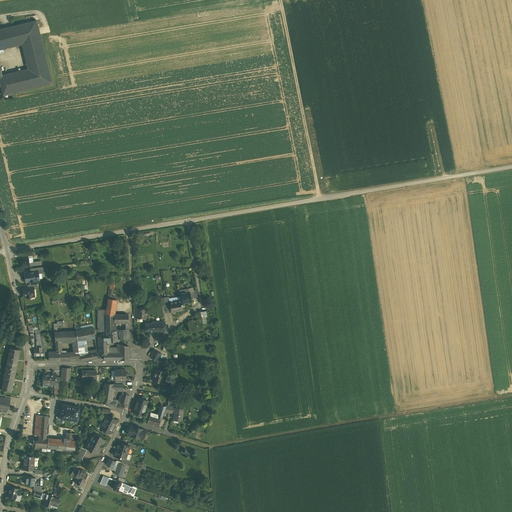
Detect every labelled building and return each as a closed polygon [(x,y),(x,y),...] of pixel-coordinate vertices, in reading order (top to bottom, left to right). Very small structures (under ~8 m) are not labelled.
[(36,20),(0,29),(0,49),(22,45),(28,69),(4,74),(9,94),(52,83),(36,20)] [(4,74),(1,75),(2,76),(0,75),(0,84),(3,95),(9,94),(4,74)] [(28,258),(21,259),(22,267),(29,266),(29,264),(28,258)] [(30,272),(25,273),(26,277),(25,277),(25,281),(29,281),(30,282),(34,281),(34,280),(39,279),(38,274),(38,271),(30,272)] [(28,288),(23,289),(24,296),(27,296),(27,297),(31,297),(31,295),(34,294),(34,290),(33,288),(28,288)] [(190,292),(180,293),(181,300),(182,303),(191,302),(190,292)] [(116,300),(108,298),(105,316),(114,316),(114,315),(116,300)] [(169,302),(170,305),(171,312),(183,310),(182,303),(181,300),(169,302)] [(145,308),(137,308),(137,317),(141,317),(141,318),(145,318),(145,313),(146,313),(146,310),(145,310),(145,308)] [(198,316),(196,317),(197,320),(196,321),(193,321),(193,320),(189,320),(187,322),(189,330),(193,329),(194,329),(196,328),(196,329),(197,329),(197,328),(197,329),(198,329),(198,328),(203,327),(201,317),(201,314),(197,314),(198,316)] [(114,316),(105,316),(105,319),(105,325),(105,332),(107,332),(114,330),(114,322),(114,316)] [(165,331),(165,323),(145,323),(145,331),(165,331)] [(94,328),(75,331),(77,339),(77,341),(95,338),(94,328)] [(114,330),(107,332),(107,337),(108,342),(118,341),(116,330),(114,330)] [(128,330),(118,332),(119,337),(120,341),(128,339),(128,330)] [(75,331),(54,332),(55,342),(60,342),(73,341),(77,339),(75,331)] [(40,334),(36,335),(37,349),(34,349),(34,356),(44,356),(43,350),(43,347),(42,343),(40,334)] [(107,337),(99,338),(99,350),(100,355),(103,354),(103,353),(108,353),(107,342),(108,342),(107,337)] [(84,344),(78,345),(79,353),(86,352),(84,344)] [(128,346),(118,344),(119,353),(120,360),(127,360),(129,359),(128,346)] [(20,349),(10,348),(6,367),(16,369),(20,349)] [(86,352),(79,353),(80,358),(81,358),(81,361),(97,358),(97,350),(86,352)] [(161,354),(154,350),(150,357),(157,361),(158,361),(159,360),(161,354)] [(56,353),(48,353),(48,356),(49,361),(59,361),(59,353),(56,353)] [(70,353),(61,353),(59,353),(59,361),(70,360),(70,358),(70,353)] [(16,369),(6,367),(1,390),(11,392),(16,369)] [(70,368),(62,368),(61,381),(69,381),(70,368)] [(165,372),(155,369),(152,381),(162,384),(165,372)] [(125,380),(125,370),(116,370),(116,380),(121,380),(125,380)] [(96,371),(82,371),(82,379),(96,379),(96,371)] [(56,375),(43,374),(43,384),(55,385),(55,382),(56,377),(56,375)] [(112,391),(104,390),(102,398),(106,399),(111,399),(112,391)] [(129,396),(122,393),(120,401),(120,402),(127,404),(129,396)] [(4,398),(0,397),(0,408),(1,408),(0,411),(7,412),(6,412),(7,407),(8,407),(10,400),(4,398)] [(145,409),(148,401),(138,398),(135,405),(145,409)] [(80,407),(61,404),(59,418),(77,422),(80,407)] [(143,416),(145,409),(135,405),(133,413),(143,416)] [(165,407),(161,406),(157,419),(160,420),(161,420),(164,412),(165,407)] [(183,409),(175,408),(174,413),(173,419),(181,420),(183,409)] [(117,420),(107,415),(104,422),(113,427),(115,424),(117,420)] [(45,416),(36,416),(34,436),(38,438),(48,438),(46,436),(47,424),(48,418),(48,417),(45,416)] [(157,419),(149,417),(148,420),(147,424),(157,427),(160,420),(157,419)] [(113,427),(104,422),(100,428),(102,430),(108,433),(110,434),(112,430),(111,430),(113,427)] [(134,427),(130,425),(127,434),(135,437),(138,428),(134,426),(134,427)] [(142,429),(138,428),(135,437),(143,439),(146,431),(142,429)] [(101,437),(97,435),(96,435),(93,434),(90,440),(89,439),(88,441),(88,442),(89,442),(86,448),(89,449),(89,451),(93,453),(94,452),(98,454),(100,450),(101,451),(104,444),(103,444),(105,440),(101,438),(101,437)] [(48,438),(38,438),(38,441),(37,447),(47,448),(48,438)] [(48,438),(47,448),(57,449),(58,439),(48,438)] [(64,440),(58,439),(57,449),(68,450),(69,440),(66,440),(66,439),(64,438),(64,440)] [(127,445),(118,442),(116,449),(127,453),(130,447),(130,446),(127,445)] [(87,450),(81,447),(75,460),(76,464),(83,462),(82,459),(87,450)] [(127,453),(116,449),(114,456),(122,459),(125,460),(125,459),(127,453)] [(29,457),(24,457),(23,470),(33,470),(34,457),(30,456),(29,456),(29,457)] [(116,461),(109,458),(106,464),(110,467),(112,468),(114,465),(115,462),(116,461)] [(125,466),(118,464),(117,466),(116,471),(114,474),(122,476),(125,466)] [(81,471),(79,470),(79,471),(76,477),(77,478),(84,481),(84,480),(85,481),(87,478),(86,477),(87,474),(85,473),(85,472),(82,470),(81,471)] [(35,478),(27,477),(25,485),(34,486),(35,486),(35,485),(34,484),(35,478)] [(84,481),(77,478),(75,483),(81,486),(83,487),(86,481),(85,481),(84,480),(84,481)] [(121,482),(117,480),(113,489),(117,491),(121,482)] [(128,486),(121,482),(117,491),(118,491),(119,490),(126,493),(130,494),(132,487),(128,486)] [(21,490),(10,487),(8,496),(15,498),(16,494),(19,495),(21,490)] [(53,496),(49,495),(47,499),(45,505),(45,507),(49,508),(50,505),(53,497),(53,496)] [(59,499),(53,497),(50,505),(57,507),(59,500),(59,499)]
